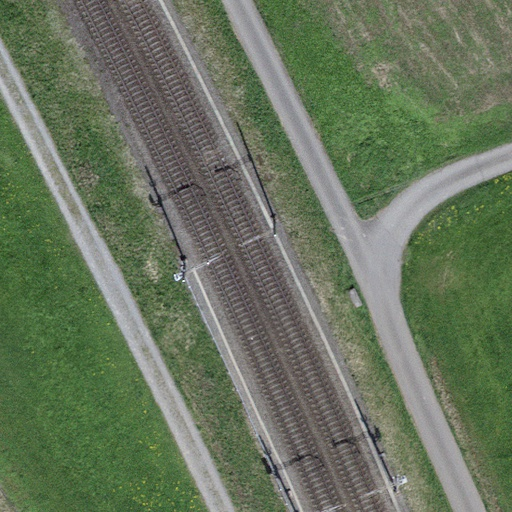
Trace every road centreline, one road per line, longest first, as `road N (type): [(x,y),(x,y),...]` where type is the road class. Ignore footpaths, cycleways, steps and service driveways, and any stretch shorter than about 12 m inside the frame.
road 1 (track): [(469,511),(362,249),(237,0)]
road 2 (track): [(362,249),(440,190),(511,160)]
